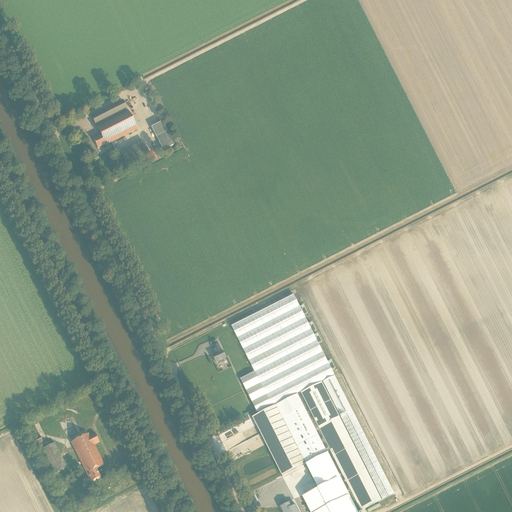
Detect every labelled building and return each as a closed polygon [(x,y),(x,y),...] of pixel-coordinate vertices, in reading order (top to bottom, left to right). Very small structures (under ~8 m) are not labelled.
[(157,96),(173,126),(196,114),(180,84),(157,96)] [(139,100),(145,121),(153,119),(146,97),(139,100)] [(93,140),(98,148),(105,144),(105,145),(137,129),(122,100),(91,116),(96,127),(101,136),(93,140)] [(167,132),(162,122),(151,127),(156,137),(167,132)] [(174,145),(167,132),(156,137),(163,151),(174,145)] [(121,152),(129,168),(151,157),(143,141),(121,152)] [(296,295),(234,326),(256,371),(242,379),(260,414),(262,413),(298,395),(323,382),(382,501),(395,494),(296,295)] [(215,354),(212,355),(215,363),(219,361),(220,364),(223,362),(222,360),(226,358),(222,351),(221,351),(218,344),(212,347),(215,354)] [(249,364),(246,366),(248,370),(244,372),(245,375),(253,371),(249,364)] [(254,417),(253,418),(282,476),(304,466),(306,465),(319,489),(304,496),(312,511),(359,511),(382,501),(323,382),(298,395),(262,413),(260,414),(254,417)] [(247,424),(234,430),(236,433),(248,427),(247,424)] [(94,445),(99,442),(95,433),(89,435),(89,434),(71,443),(88,478),(90,477),(92,481),(100,477),(96,469),(104,465),(94,445)] [(28,443),(30,447),(35,444),(36,446),(43,442),(40,436),(33,440),(28,443)] [(42,449),(55,475),(67,468),(55,443),(42,449)] [(289,502),(280,507),(282,511),(299,511),(296,505),(292,507),(290,503),(289,502)]
